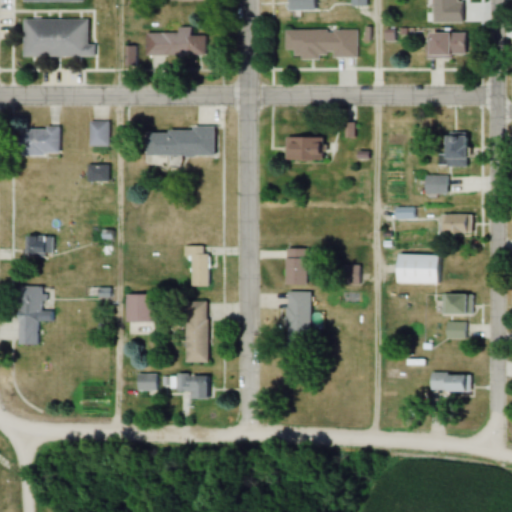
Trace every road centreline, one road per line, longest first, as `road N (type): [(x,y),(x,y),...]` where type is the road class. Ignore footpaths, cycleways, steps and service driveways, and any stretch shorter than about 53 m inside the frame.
road 1 (residential): [(511,455),(375,441),(23,434),(0,419)]
road 2 (residential): [(497,97),(0,97)]
road 3 (residential): [(481,449),(496,418),(497,0)]
road 4 (residential): [(247,436),(248,96)]
